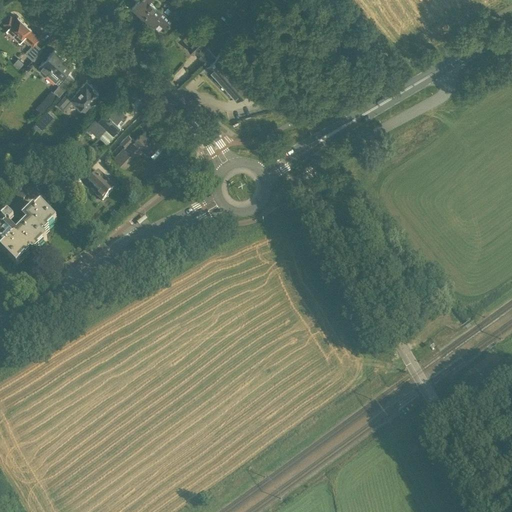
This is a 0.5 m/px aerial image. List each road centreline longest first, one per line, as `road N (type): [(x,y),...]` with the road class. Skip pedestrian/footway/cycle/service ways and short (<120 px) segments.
road 1 (unclassified): [(493,511),(304,175),(441,96),(434,73)]
road 2 (secondary): [(0,332),(219,199)]
road 3 (secondary): [(227,166),(174,101),(59,0)]
road 4 (secondary): [(262,175),(434,73)]
